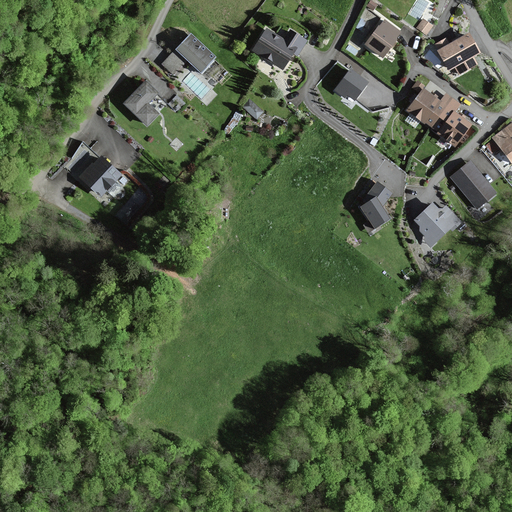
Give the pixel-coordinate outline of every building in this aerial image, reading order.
[(422,18),(416,28),(426,35),(433,26),(422,18)] [(399,32),(383,20),(366,45),(382,57),(399,32)] [(266,29),(253,49),(282,68),(293,51),(297,54),(306,41),(289,30),(283,40),(266,29)] [(438,50),(437,51),(448,72),(454,68),(459,75),(477,64),(473,57),(479,53),(467,33),(449,43),(446,38),(434,45),(438,50)] [(213,58),(189,35),(163,63),(173,73),(186,60),(199,72),(213,58)] [(353,100),(366,83),(350,71),(335,90),(344,98),(347,95),(353,100)] [(156,93),(144,82),(123,104),(147,125),(158,114),(146,103),(156,93)] [(422,90),(408,110),(438,132),(452,112),(458,104),(446,95),(442,100),(432,93),(430,95),(422,90)] [(249,99),(242,107),(257,120),(264,112),(249,99)] [(455,146),(470,124),(452,112),(438,132),(437,134),(455,146)] [(511,122),(491,138),(511,166),(511,122)] [(485,145),(491,154),(497,150),(491,141),(485,145)] [(100,198),(121,176),(100,156),(92,165),(91,163),(78,177),(89,188),(100,198)] [(469,161),(450,177),(477,209),(497,194),(469,161)] [(359,207),(373,229),(389,219),(382,207),(392,194),(376,182),(362,200),(364,204),(359,207)] [(130,199),(116,216),(125,224),(139,207),(130,199)] [(432,203),(413,221),(418,226),(419,230),(425,236),(424,242),(431,250),(438,243),(437,241),(450,230),(452,232),(461,223),(446,205),(442,209),(438,209),(432,203)]
